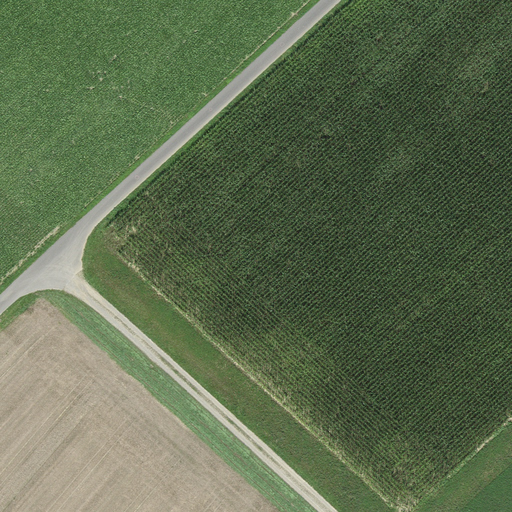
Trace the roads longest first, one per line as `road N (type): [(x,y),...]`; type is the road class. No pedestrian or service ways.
road 1 (unclassified): [(314,0),(0,308)]
road 2 (track): [(332,511),(52,257)]
